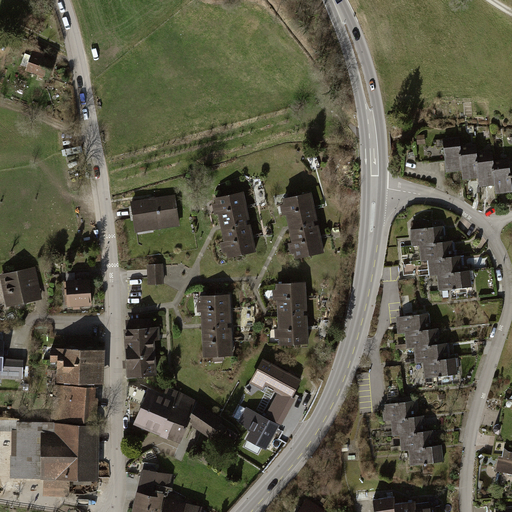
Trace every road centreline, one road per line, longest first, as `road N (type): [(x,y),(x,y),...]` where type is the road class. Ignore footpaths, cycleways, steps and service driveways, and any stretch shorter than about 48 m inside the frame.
road 1 (residential): [(64,0),(112,253),(117,511)]
road 2 (tertiary): [(244,511),(291,460),(333,390),(352,336),(375,186)]
road 3 (residential): [(490,228),(510,305),(470,440),(468,511)]
road 4 (tertiary): [(375,186),(371,111),(332,0)]
road 5 (residential): [(375,186),(438,198),(490,228)]
